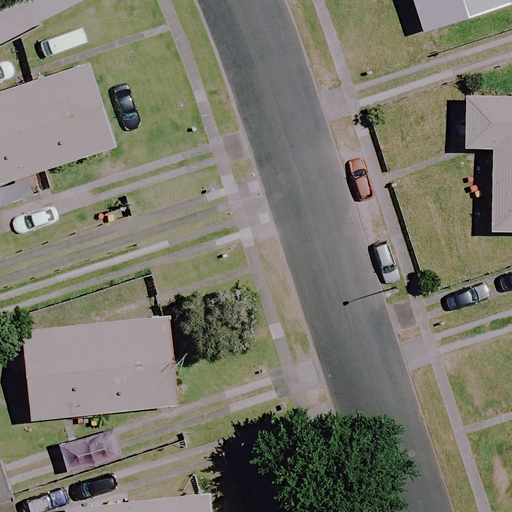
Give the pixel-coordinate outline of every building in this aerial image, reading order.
[(507,6),(505,0),(407,0),(418,34),(507,6)] [(0,183),(110,150),(85,69),(0,95),(0,183)] [(511,233),(511,100),(462,100),(462,150),(489,150),(489,234),(511,233)] [(175,407),(165,319),(19,336),(29,423),(175,407)] [(15,511),(0,461),(0,511),(15,511)] [(207,511),(207,497),(64,511),(63,511),(207,511)]
